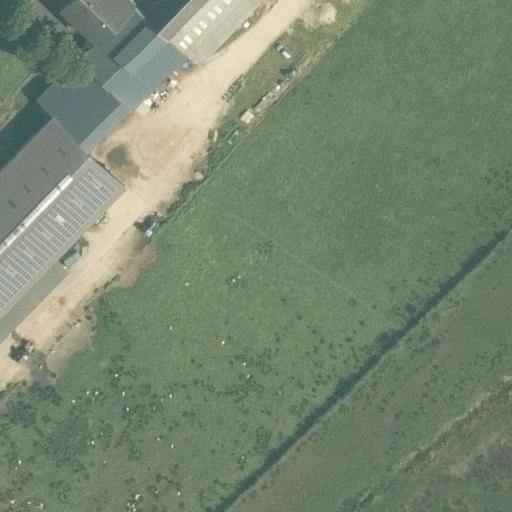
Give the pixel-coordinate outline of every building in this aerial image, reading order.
[(60,0),(64,3),(64,2),(78,15),(77,16),(81,20),(82,19),(95,32),(95,33),(98,36),(99,36),(133,0),(60,0)] [(156,0),(146,11),(134,0),(133,0),(99,36),(112,49),(112,50),(115,53),(116,52),(129,66),(129,67),(132,70),(136,66),(135,66),(165,34),(166,35),(169,31),(172,27),(198,0),(156,0)] [(236,0),(198,0),(172,27),(187,42),(191,47),(236,0)] [(116,52),(115,53),(98,70),(130,101),(187,42),(172,27),(169,31),(166,35),(165,34),(135,66),(136,66),(132,70),(129,67),(129,66),(116,52)] [(41,94),(26,81),(18,90),(33,103),(41,94)] [(52,115),(0,168),(0,312),(54,257),(124,184),(52,115)] [(54,257),(0,312),(0,334),(65,267),(54,257)]
